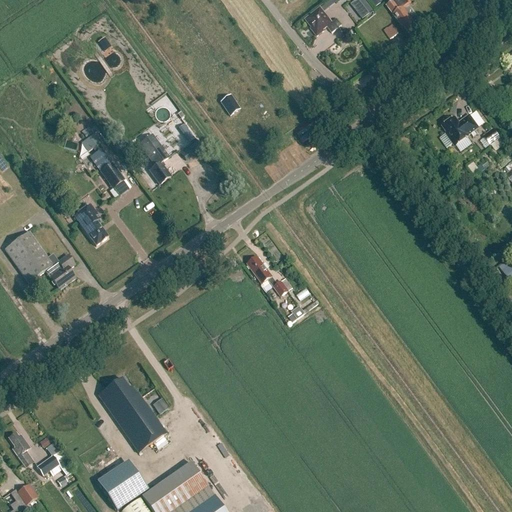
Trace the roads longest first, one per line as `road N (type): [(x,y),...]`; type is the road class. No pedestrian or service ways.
road 1 (tertiary): [(0,380),(370,122)]
road 2 (unclassified): [(375,133),(511,331)]
road 3 (tertiary): [(370,122),(458,48),(481,0)]
road 4 (residential): [(264,0),(370,122)]
